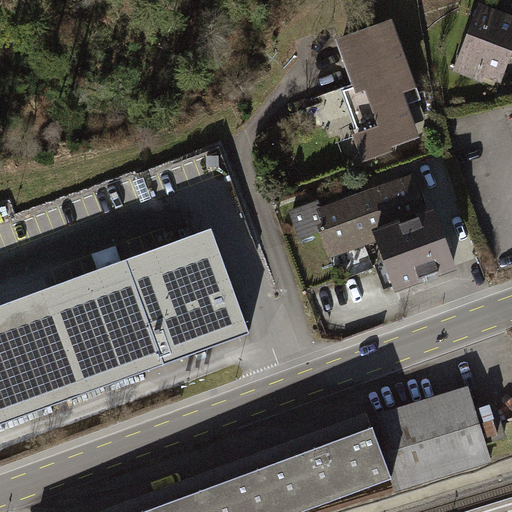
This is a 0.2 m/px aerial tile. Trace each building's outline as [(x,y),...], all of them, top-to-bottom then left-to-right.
[(511,64),(511,21),(482,9),(455,75),(500,93),(511,64)] [(351,140),(360,162),(418,141),(405,107),(419,102),(390,23),(334,44),(353,98),(365,93),(378,130),(351,140)] [(413,176),(311,213),(327,257),(374,240),(371,233),(427,214),(413,176)] [(453,273),(432,212),(427,214),(371,233),(374,240),(392,294),(453,273)] [(0,314),(0,432),(254,340),(216,236),(0,314)] [(493,400),(472,407),(469,398),(426,411),(374,427),(393,478),(393,480),(486,451),(483,443),(505,436),(501,426),(511,422),(511,418),(508,407),(497,410),(493,400)] [(374,427),(143,511),(301,511),(393,478),(374,427)]
